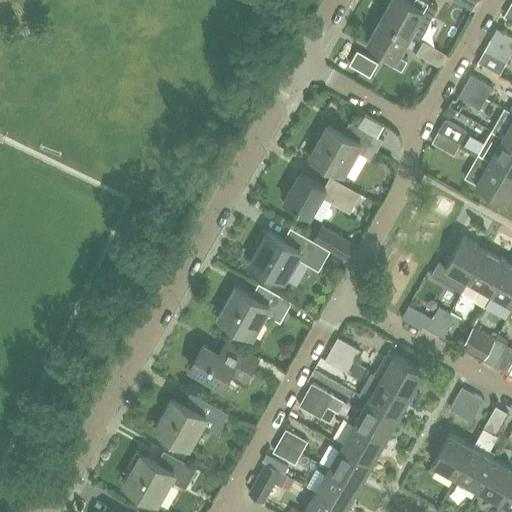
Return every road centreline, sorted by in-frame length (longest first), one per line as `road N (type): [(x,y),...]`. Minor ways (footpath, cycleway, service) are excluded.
road 1 (residential): [(47,511),(304,59)]
road 2 (residential): [(227,497),(341,300)]
road 3 (residential): [(341,300),(411,171),(419,123)]
road 4 (residential): [(341,300),(511,393)]
road 5 (residential): [(419,123),(491,0)]
road 6 (residential): [(419,123),(304,59)]
